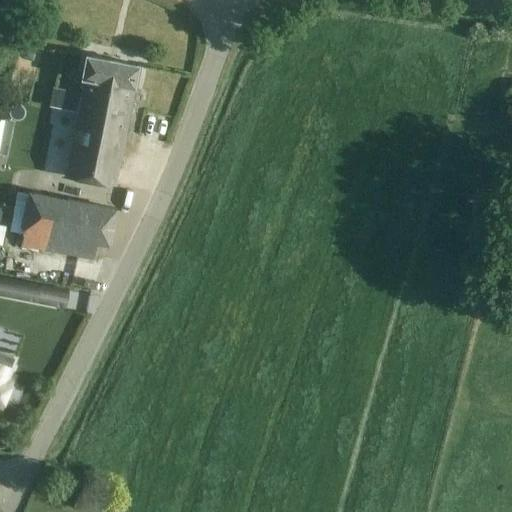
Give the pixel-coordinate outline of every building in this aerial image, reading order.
[(31,60),(34,50),(23,47),(21,57),(31,60)] [(86,54),(82,78),(84,78),(65,175),(115,185),(139,64),(86,54)] [(108,244),(115,208),(28,191),(18,244),(92,258),(97,242),(108,244)] [(11,280),(9,295),(40,301),(43,286),(11,280)] [(0,407),(12,378),(8,377),(11,368),(9,368),(13,358),(0,353),(0,407)] [(93,497),(106,509),(113,501),(100,489),(93,497)]
